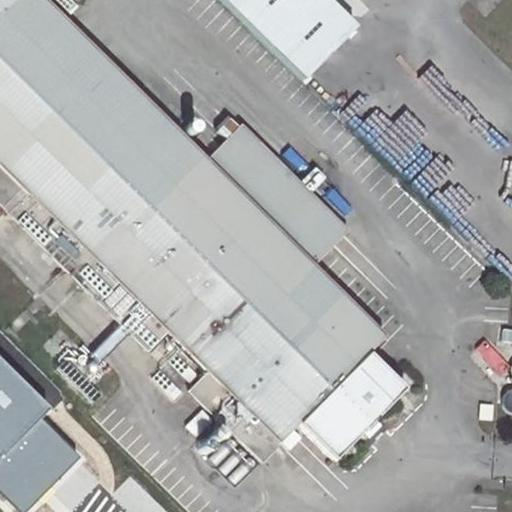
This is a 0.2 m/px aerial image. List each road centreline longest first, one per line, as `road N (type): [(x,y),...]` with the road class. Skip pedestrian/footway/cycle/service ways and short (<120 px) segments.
road 1 (unknown): [(449,472),(365,498),(261,511),(192,496),(103,356),(0,240)]
road 2 (unknown): [(137,0),(141,42),(155,58),(185,77),(262,94),(288,109),(367,210),(442,327),(454,389)]
road 3 (unknown): [(511,118),(453,74),(426,29),(422,0)]
